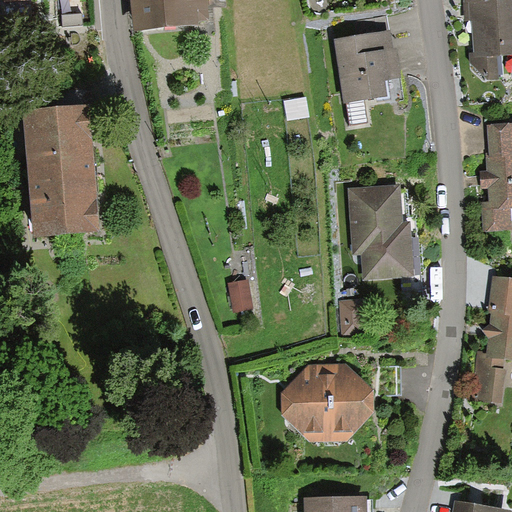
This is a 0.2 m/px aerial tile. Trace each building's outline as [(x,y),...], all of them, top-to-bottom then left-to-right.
[(129,0),(133,39),(200,33),(200,27),(210,26),(208,5),(218,4),(217,0),(129,0)] [(511,0),(465,0),(468,65),(484,80),(499,80),(498,51),(511,50),(511,0)] [(390,36),(339,43),(347,103),(398,96),(390,36)] [(25,123),(34,240),(91,236),(82,119),(25,123)] [(511,126),(486,126),(488,228),(511,227),(511,126)] [(392,188),(353,190),(356,255),(367,254),(369,277),(409,275),(406,225),(394,226),(392,188)] [(229,307),(247,306),(246,279),(228,280),(229,307)] [(511,282),(494,281),(488,356),(511,358),(511,282)] [(499,402),(505,359),(480,355),(474,399),(474,401),(494,404),(495,402),(499,402)] [(308,371),(282,394),(284,417),(309,437),(341,435),(362,410),(362,392),(337,369),(308,371)] [(358,511),(358,497),(306,498),(306,511),(358,511)] [(503,511),(504,511),(457,502),(454,511),(503,511)]
